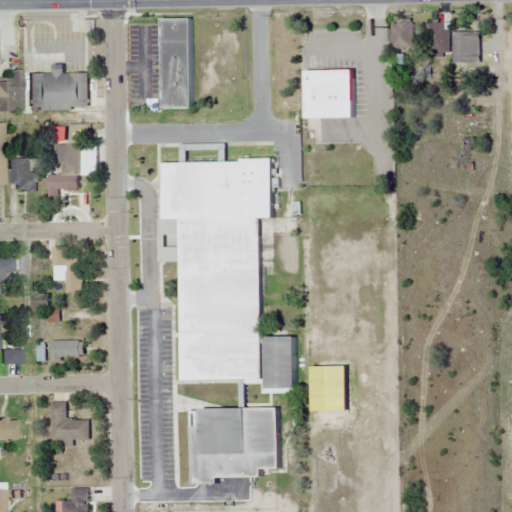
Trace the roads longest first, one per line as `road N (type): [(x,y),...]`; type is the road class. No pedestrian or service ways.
road 1 (residential): [(123,511),(114,0)]
road 2 (residential): [(123,389),(0,391)]
